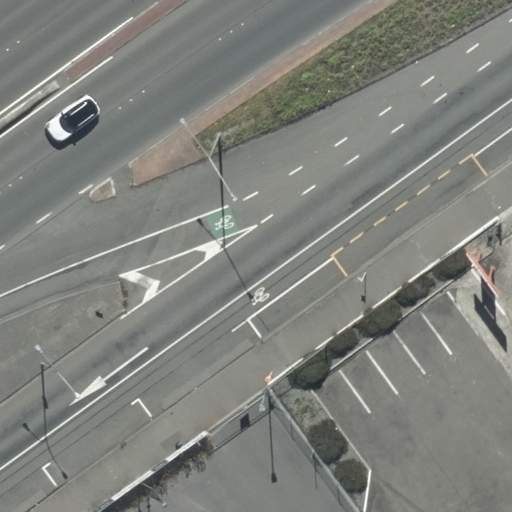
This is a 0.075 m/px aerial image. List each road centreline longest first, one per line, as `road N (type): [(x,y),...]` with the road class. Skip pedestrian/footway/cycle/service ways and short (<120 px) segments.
road 1 (secondary): [(511,77),(0,451)]
road 2 (primary): [(511,56),(0,265)]
road 3 (primary): [(278,0),(0,196)]
